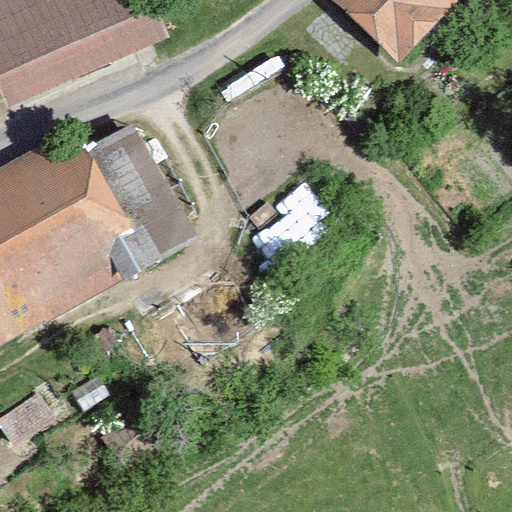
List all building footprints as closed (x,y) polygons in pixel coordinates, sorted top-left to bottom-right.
[(0,0),(0,76),(3,82),(150,19),(141,0),(0,0)] [(352,0),(350,2),(397,47),(442,0),(352,0)] [(78,160),(76,156),(0,198),(0,317),(109,256),(123,279),(184,245),(132,152),(100,169),(91,152),(78,160)] [(0,422),(14,445),(51,420),(36,397),(0,422)] [(111,443),(131,467),(145,454),(142,451),(163,434),(147,414),(111,443)]
